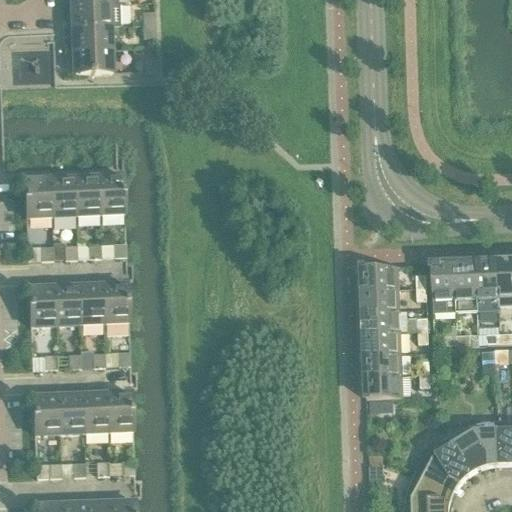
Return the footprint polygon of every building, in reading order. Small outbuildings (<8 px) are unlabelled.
[(109,8),(108,0),(70,0),(70,10),(109,8)] [(110,31),(109,8),(70,10),(71,32),(110,31)] [(154,30),(154,17),(142,17),(142,30),(154,30)] [(155,42),(154,30),(142,30),(143,42),(155,42)] [(111,54),(110,31),(71,32),(72,55),(111,54)] [(112,78),(111,54),(72,55),(73,79),(112,78)] [(156,76),(155,63),(143,64),(144,76),(156,76)] [(124,219),(122,180),(97,181),(99,220),(124,219)] [(99,220),(97,181),(73,182),(75,221),(99,220)] [(75,221),(73,182),(49,183),(51,222),(75,221)] [(51,222),(49,183),(24,184),(25,223),(51,222)] [(125,262),(125,249),(113,249),(113,263),(125,262)] [(76,264),(76,250),(64,251),(64,264),(76,264)] [(100,263),(100,250),(88,250),(88,263),(100,263)] [(52,265),(52,251),(40,252),(40,265),(52,265)] [(498,311),(511,310),(511,266),(497,267),(498,303),(498,311)] [(455,316),(477,316),(477,303),(475,267),(454,268),(455,316)] [(498,303),(497,267),(475,267),(477,303),(498,303)] [(433,317),(455,316),(454,268),(431,269),(433,317)] [(398,293),(397,270),(361,272),(362,294),(398,293)] [(426,292),(425,279),(416,279),(416,292),(426,292)] [(128,328),(126,289),(101,290),(103,328),(128,328)] [(103,328),(101,290),(77,291),(79,329),(103,328)] [(79,329),(77,291),(53,292),(55,330),(79,329)] [(55,330),(53,292),(28,293),(30,331),(55,330)] [(426,305),(426,292),(416,292),(417,305),(426,305)] [(399,315),(398,293),(362,294),(363,316),(399,315)] [(400,336),(399,315),(363,316),(364,338),(400,336)] [(428,335),(427,322),(417,323),(418,335),(428,335)] [(428,348),(428,335),(418,335),(418,349),(428,348)] [(400,358),(400,336),(364,338),(364,359),(400,358)] [(511,347),(511,337),(500,338),(500,348),(511,347)] [(500,348),(500,338),(487,338),(487,348),(500,348)] [(470,349),(469,339),(456,340),(457,349),(470,349)] [(457,349),(456,340),(443,340),(444,350),(457,349)] [(508,367),(508,354),(495,354),(495,367),(508,367)] [(129,371),(129,357),(117,358),(117,371),(129,371)] [(104,372),(104,358),(92,359),(92,372),(104,372)] [(401,379),(400,358),(364,359),(365,381),(401,379)] [(80,372),(80,359),(68,360),(68,373),(80,372)] [(56,373),(56,360),(44,360),(44,374),(56,373)] [(429,378),(429,365),(419,366),(420,378),(429,378)] [(430,391),(429,378),(420,378),(420,392),(430,391)] [(402,402),(401,379),(365,381),(366,403),(402,402)] [(107,437),(105,398),(81,399),(83,438),(107,437)] [(132,436),(131,398),(105,398),(107,437),(132,436)] [(83,438),(81,399),(57,400),(59,439),(83,438)] [(59,439),(57,400),(32,401),(34,440),(59,439)] [(511,470),(511,424),(497,425),(499,471),(511,470)] [(499,471),(497,425),(487,426),(477,428),(467,431),(458,435),(449,440),(473,479),(476,477),(479,476),(482,475),(485,473),(488,473),(492,472),(496,471),(499,471)] [(473,479),(449,440),(440,446),(433,453),(426,460),(420,468),(414,477),(455,499),(458,494),(461,490),(465,486),(469,482),(473,479)] [(134,479),(133,466),(121,466),(122,480),(134,479)] [(108,480),(108,467),(96,467),(96,481),(108,480)] [(84,481),(84,468),(72,468),(73,481),(84,481)] [(60,482),(60,469),(48,469),(49,482),(60,482)] [(453,504),(455,499),(414,477),(413,480),(409,489),(406,498),(404,508),(403,511),(450,511),(451,509),(453,504)]
